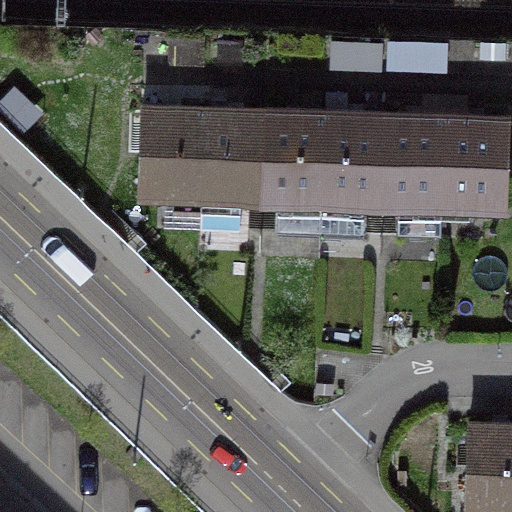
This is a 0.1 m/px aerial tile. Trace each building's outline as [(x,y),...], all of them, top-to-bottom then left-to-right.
[(173,105),(142,104),(139,194),(202,196),(205,106),(173,105)] [(235,107),(205,106),(202,196),(262,199),(265,108),(235,107)] [(295,109),(265,108),(262,199),(321,201),(324,110),(295,109)] [(354,111),(324,110),(321,201),(381,203),(384,112),(354,111)] [(414,113),(384,112),(381,203),(441,205),(444,114),(414,113)] [(475,115),(444,114),(441,205),(503,206),(506,116),(475,115)] [(511,511),(511,422),(500,422),(469,421),(466,511),(511,511)]
